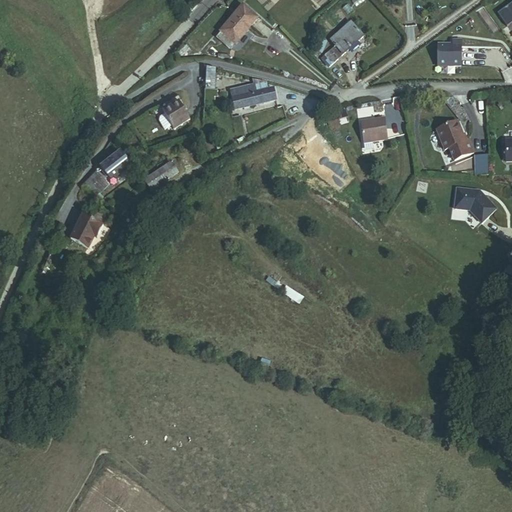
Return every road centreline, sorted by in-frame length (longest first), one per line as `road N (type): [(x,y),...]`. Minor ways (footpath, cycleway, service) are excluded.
road 1 (unclassified): [(511,85),(333,96),(245,68),(169,68),(150,59)]
road 2 (unclassified): [(150,59),(101,105),(43,213),(0,326)]
road 3 (unknown): [(200,63),(106,145),(75,217)]
road 4 (unclassified): [(511,284),(478,411),(511,454)]
